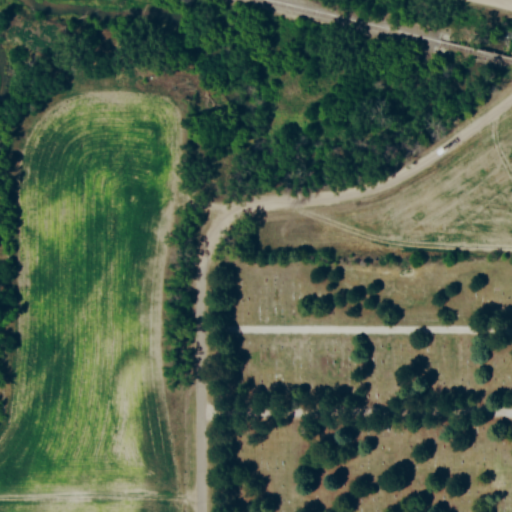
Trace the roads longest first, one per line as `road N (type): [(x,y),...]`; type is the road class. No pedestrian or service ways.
road 1 (residential): [(201,262),(206,241),(233,214),(374,193),(511,101)]
road 2 (residential): [(201,511),(201,262)]
